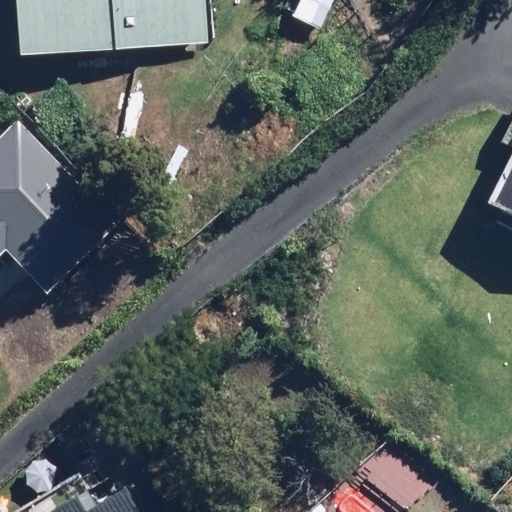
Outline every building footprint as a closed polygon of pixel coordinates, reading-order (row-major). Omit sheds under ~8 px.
[(16,0),(22,61),(207,47),(203,0),(16,0)] [(341,0),(294,0),(287,18),(327,35),(341,0)] [(0,253),(5,248),(49,289),(114,221),(13,126),(0,139),(0,253)] [(511,153),(484,207),(511,221),(511,153)] [(398,511),(348,472),(316,511),(398,511)] [(137,511),(123,483),(65,511),(137,511)]
